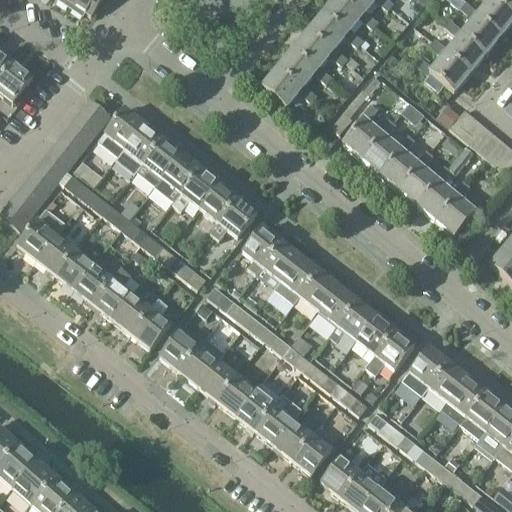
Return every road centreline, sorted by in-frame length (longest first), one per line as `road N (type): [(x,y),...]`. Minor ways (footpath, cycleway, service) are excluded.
road 1 (residential): [(303,511),(212,439),(184,430),(77,334),(49,324),(0,286)]
road 2 (residential): [(447,292),(213,102)]
road 3 (residential): [(0,185),(84,75)]
road 4 (residential): [(213,102),(297,0)]
